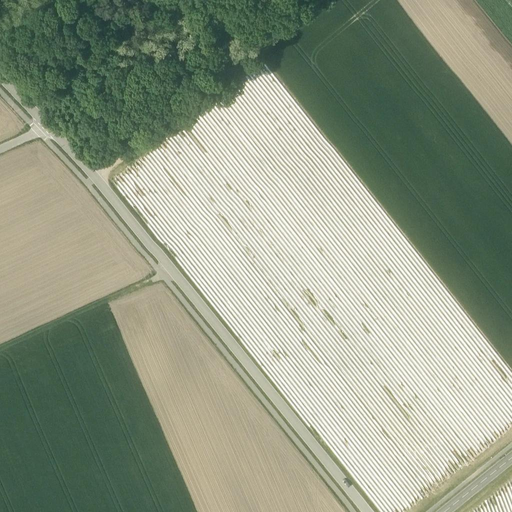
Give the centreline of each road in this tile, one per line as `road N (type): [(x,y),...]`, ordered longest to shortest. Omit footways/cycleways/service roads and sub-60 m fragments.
road 1 (unclassified): [(47,126),(367,511)]
road 2 (track): [(96,177),(315,0)]
road 3 (track): [(171,269),(0,346)]
